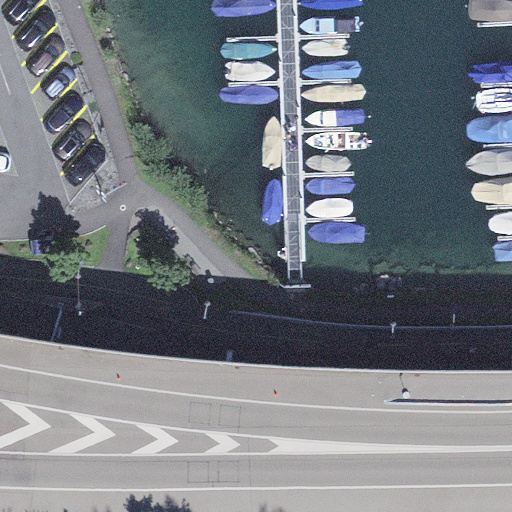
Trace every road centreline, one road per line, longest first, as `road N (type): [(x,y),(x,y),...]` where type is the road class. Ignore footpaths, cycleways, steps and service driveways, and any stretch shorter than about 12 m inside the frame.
road 1 (motorway): [(511,399),(348,394),(0,359)]
road 2 (primary): [(0,315),(270,342),(511,345)]
road 3 (motorway): [(511,439),(345,446),(0,428)]
